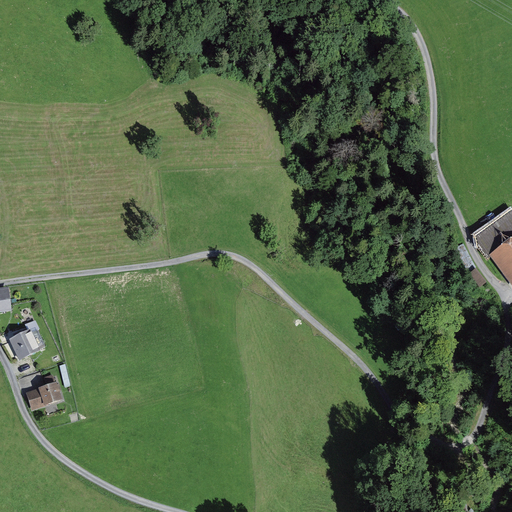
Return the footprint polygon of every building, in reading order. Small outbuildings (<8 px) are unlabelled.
[(511,217),(481,237),(511,283),(511,217)] [(478,269),(471,274),(481,288),(489,282),(478,269)] [(0,312),(15,312),(14,290),(0,290),(0,312)] [(34,337),(33,334),(12,343),(23,366),(40,358),(38,354),(45,350),(38,335),(34,337)] [(58,375),(46,378),(49,387),(60,384),(58,375)] [(60,388),(32,396),(35,407),(46,404),(48,411),(65,406),(60,388)]
